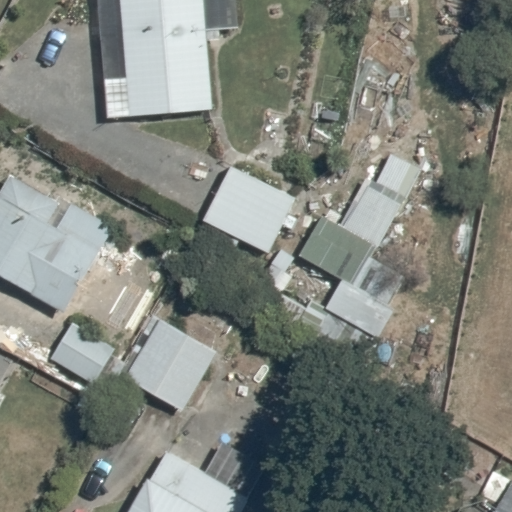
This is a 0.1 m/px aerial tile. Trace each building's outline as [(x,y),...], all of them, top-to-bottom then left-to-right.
[(109,0),(121,119),(225,109),(218,35),(249,32),(246,0),(109,0)] [(351,279),(335,309),(387,341),(419,278),(382,259),(427,172),(397,156),(358,230),(327,214),(306,255),(351,279)] [(238,165),(210,217),(278,253),(306,201),(238,165)] [(24,174),(0,216),(0,268),(77,312),(124,230),(24,174)] [(117,348),(69,316),(43,355),(92,387),(117,348)] [(168,319),(166,321),(131,376),(140,382),(118,416),(140,430),(163,395),(192,413),(228,358),(168,319)] [(253,511),(262,495),(173,448),(139,511),(253,511)] [(511,511),(511,489),(497,511),(511,511)]
